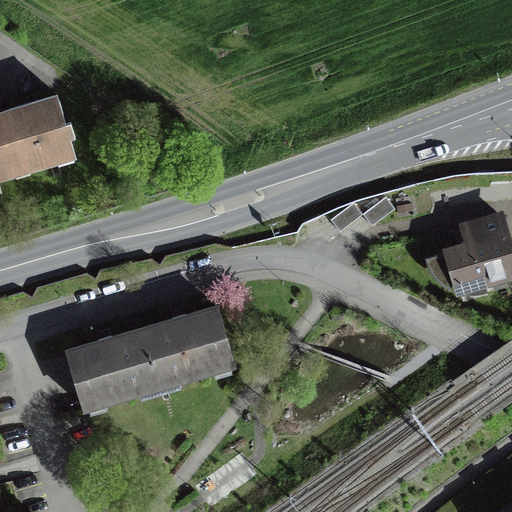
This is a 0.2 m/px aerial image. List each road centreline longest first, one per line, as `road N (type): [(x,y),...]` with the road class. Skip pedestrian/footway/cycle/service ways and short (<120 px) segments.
road 1 (residential): [(0,328),(259,259),(293,257),(511,358)]
road 2 (primary): [(511,105),(238,202),(0,272)]
